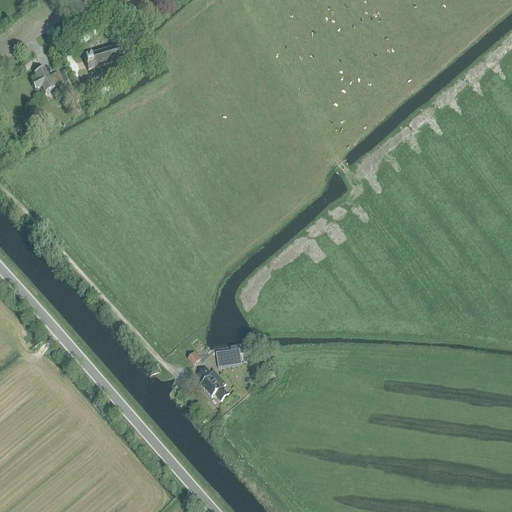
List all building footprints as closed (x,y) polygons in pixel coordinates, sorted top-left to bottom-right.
[(129,0),(137,11),(147,4),(150,8),(161,0),(160,0),(129,0)] [(86,67),(87,71),(118,63),(122,57),(121,51),(114,49),(83,58),(85,62),(84,62),(86,68),(86,67)] [(47,78),(43,69),(34,74),(37,81),(30,84),(34,91),(41,88),(44,94),(53,89),(62,84),(71,105),(78,102),(65,72),(59,75),(58,73),(47,78)] [(81,105),(83,110),(91,106),(88,102),(81,105)] [(239,354),(216,358),(218,370),(241,366),(239,354)] [(194,355),(188,360),(194,367),(200,361),(194,355)] [(212,399),(214,396),(220,403),(229,395),(223,388),(226,386),(214,373),(212,376),(206,369),(197,377),(203,384),(200,386),(212,399)]
